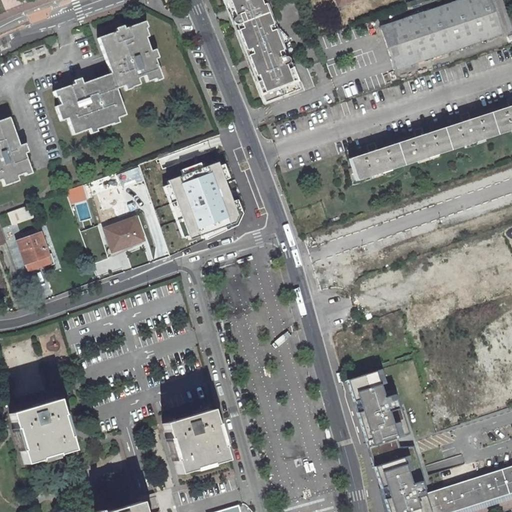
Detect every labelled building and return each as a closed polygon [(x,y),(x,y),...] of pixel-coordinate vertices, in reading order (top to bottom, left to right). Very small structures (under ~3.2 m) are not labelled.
[(301,91),(284,47),(280,48),(266,12),(263,6),(261,7),(258,1),(257,0),(223,0),(227,9),(231,8),(234,18),(234,19),(234,20),(233,21),(233,22),(232,23),(245,54),(250,60),(254,69),(251,70),(264,105),(281,99),(280,96),(283,95),(284,97),(301,91)] [(257,0),(258,1),(261,7),(263,6),(266,12),(280,48),(284,47),(283,44),(286,43),(291,39),(275,24),(265,0),(257,0)] [(337,0),(341,8),(366,0),(337,0)] [(501,0),(466,0),(392,25),(385,27),(394,56),(399,59),(415,54),(418,63),(511,32),(501,0)] [(118,118),(126,115),(116,89),(123,86),(125,91),(132,89),(131,87),(139,84),(137,79),(145,76),(147,82),(155,80),(156,81),(161,79),(154,59),(158,58),(154,49),(149,51),(144,37),(147,37),(144,28),(145,27),(143,22),(122,29),(121,26),(114,29),(115,32),(96,39),(109,74),(81,84),(80,80),(73,83),(74,86),(54,93),(56,98),(59,98),(62,106),(56,107),(61,122),(68,120),(74,136),(90,130),(92,135),(98,132),(97,130),(113,124),(114,125),(120,123),(118,118)] [(245,54),(251,70),(254,69),(250,60),(245,54)] [(406,67),(418,63),(415,54),(399,59),(394,56),(399,70),(406,67)] [(366,181),(511,132),(511,105),(478,117),(477,114),(470,116),(471,119),(432,132),(431,130),(424,132),(425,135),(385,148),(384,145),(377,147),(378,151),(357,157),(366,181)] [(21,146),(10,118),(0,121),(0,182),(3,181),(5,187),(21,181),(19,177),(26,173),(27,176),(33,173),(25,154),(29,152),(25,144),(21,146)] [(222,228),(233,223),(236,216),(231,202),(223,180),(218,166),(217,163),(201,169),(181,176),(166,181),(167,184),(188,237),(189,240),(202,235),(222,228)] [(179,170),(181,176),(201,169),(199,163),(179,170)] [(223,164),(218,166),(223,180),(228,179),(223,164)] [(188,237),(167,184),(161,186),(181,239),(188,237)] [(236,200),(231,202),(236,216),(233,223),(222,228),(224,232),(236,226),(241,214),(236,200)] [(17,226),(38,218),(33,206),(12,214),(17,226)] [(137,219),(106,232),(115,253),(137,244),(138,245),(147,241),(137,219)] [(222,228),(202,235),(204,241),(224,232),(222,228)] [(52,257),(43,234),(20,243),(32,275),(60,265),(56,255),(52,257)] [(384,371),(349,381),(370,449),(406,438),(398,411),(409,408),(404,394),(392,397),(384,371)] [(62,414),(57,398),(10,412),(14,428),(16,427),(23,449),(21,449),(25,464),(42,458),(41,456),(57,451),(57,454),(73,448),(69,434),(66,435),(60,414),(62,414)] [(215,423),(211,408),(165,422),(169,437),(171,437),(177,459),(176,459),(180,473),(194,469),(193,467),(210,462),(211,464),(226,459),(222,445),(219,445),(213,424),(215,423)] [(397,481),(406,511),(448,511),(511,491),(511,467),(426,495),(419,474),(397,481)] [(511,491),(448,511),(406,511),(397,481),(388,483),(392,495),(397,511),(477,511),(484,510),(501,504),(511,500),(511,491)] [(142,511),(139,500),(101,511),(142,511)]
